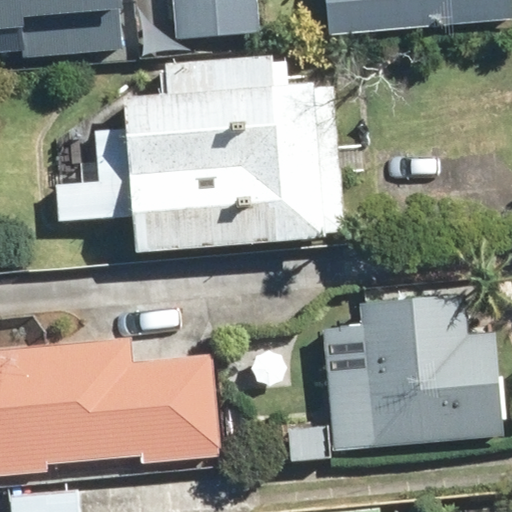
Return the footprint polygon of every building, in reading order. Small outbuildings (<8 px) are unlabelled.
[(0,0),(0,55),(22,54),(19,0),(0,0)] [(45,0),(50,41),(116,36),(113,0),(45,0)] [(261,0),(174,0),(177,39),(264,32),(261,0)] [(511,0),(328,0),(332,40),(511,23),(511,0)] [(136,217),(140,256),(353,242),(339,85),(282,88),(278,55),(161,64),(163,97),(129,100),(130,127),(98,129),(101,183),(58,182),(60,222),(136,217)] [(364,323),(324,325),(335,447),(508,434),(500,333),(470,335),(467,296),(364,305),(364,323)] [(0,475),(48,471),(46,463),(141,454),(141,464),(226,456),(215,351),(134,360),(132,338),(0,348),(0,475)] [(81,511),(79,486),(13,491),(13,511),(81,511)]
